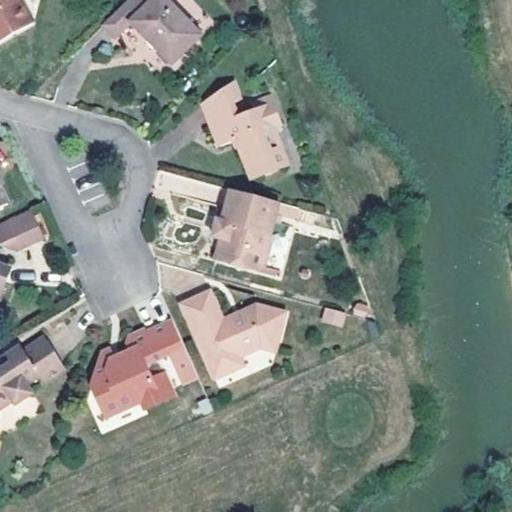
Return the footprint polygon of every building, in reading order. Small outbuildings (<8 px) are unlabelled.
[(0,0),(0,45),(33,27),(18,0),(0,0)] [(133,0),(104,29),(117,43),(135,26),(175,69),(205,39),(169,0),(133,0)] [(234,141),(237,149),(249,181),(285,167),(271,129),(279,126),(269,99),(251,105),(253,112),(237,118),(232,104),(239,101),(233,84),(202,105),(218,147),(230,142),(234,141)] [(153,188),(215,203),(219,185),(158,170),(153,188)] [(259,198),(233,191),(225,220),(221,219),(216,236),(224,239),(218,260),(262,271),(280,203),(259,198)] [(0,244),(2,249),(17,253),(42,240),(30,213),(0,227),(0,244)] [(0,296),(2,297),(11,272),(0,267),(0,296)] [(209,295),(181,307),(214,380),(241,368),(238,359),(258,350),(273,354),(283,315),(255,308),(222,323),(209,295)] [(323,307),(321,322),(343,326),(346,311),(323,307)] [(169,354),(156,326),(127,338),(124,347),(126,352),(112,359),(107,351),(100,354),(91,388),(105,417),(140,401),(144,410),(167,400),(156,375),(149,378),(144,365),(169,354)] [(64,371),(44,339),(24,353),(21,348),(0,361),(0,409),(12,402),(15,406),(33,394),(27,386),(40,378),(45,384),(64,371)] [(163,372),(156,375),(167,400),(174,396),(163,372)]
